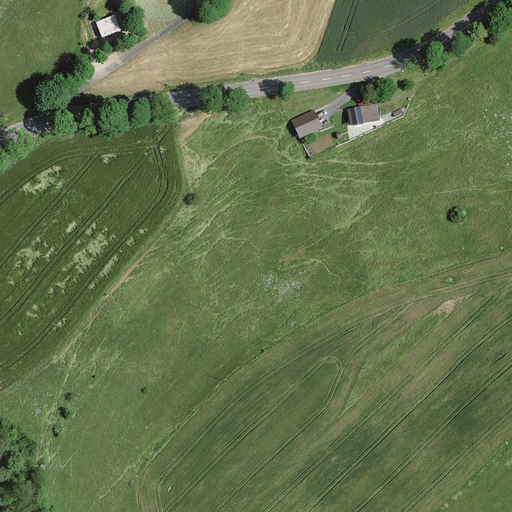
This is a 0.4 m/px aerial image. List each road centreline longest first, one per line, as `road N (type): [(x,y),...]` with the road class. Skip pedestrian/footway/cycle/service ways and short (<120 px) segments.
road 1 (tertiary): [(499,0),(387,65),(312,81),(60,108),(0,137)]
road 2 (track): [(60,108),(100,72),(211,0)]
